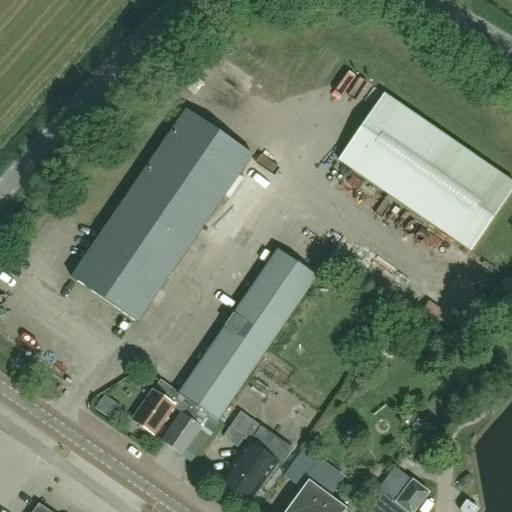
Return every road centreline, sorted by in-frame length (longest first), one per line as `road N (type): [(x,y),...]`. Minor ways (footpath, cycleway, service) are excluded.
road 1 (unclassified): [(0,208),(188,12),(236,0)]
road 2 (tertiary): [(176,511),(0,389)]
road 3 (unclassified): [(359,0),(511,55)]
